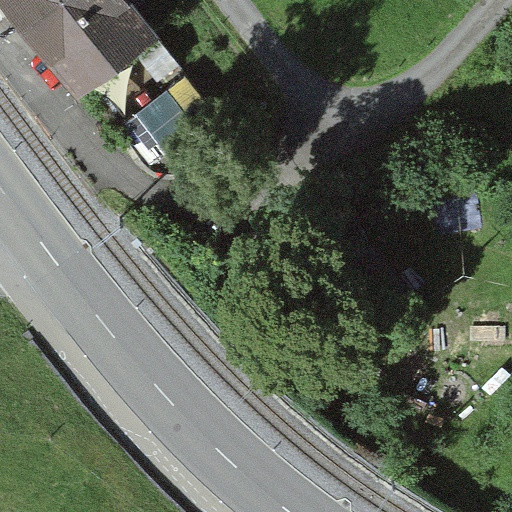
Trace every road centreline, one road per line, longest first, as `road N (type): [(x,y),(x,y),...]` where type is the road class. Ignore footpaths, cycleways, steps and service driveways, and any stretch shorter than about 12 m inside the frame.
road 1 (secondary): [(283,511),(114,343),(24,225)]
road 2 (unclassified): [(231,0),(307,99),(349,114),(372,112),(421,86),(497,0)]
